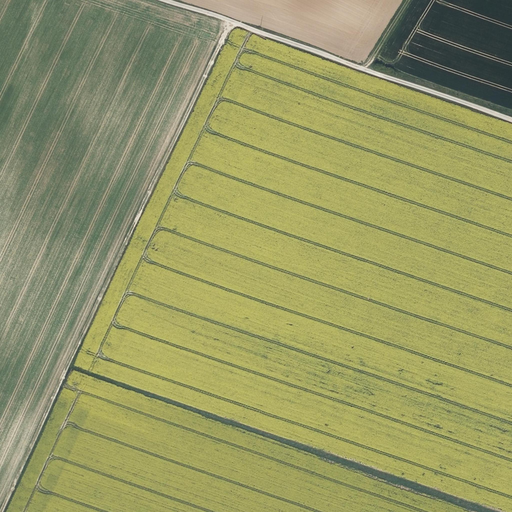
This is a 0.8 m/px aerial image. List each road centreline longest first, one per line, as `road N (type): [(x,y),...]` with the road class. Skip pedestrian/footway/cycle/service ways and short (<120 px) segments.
road 1 (track): [(232,21),(1,511)]
road 2 (track): [(162,0),(511,119)]
